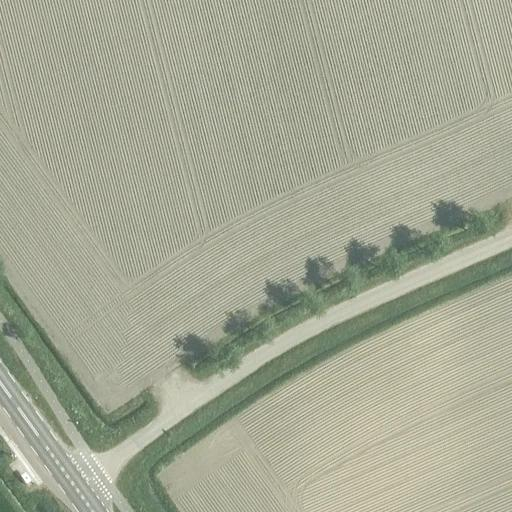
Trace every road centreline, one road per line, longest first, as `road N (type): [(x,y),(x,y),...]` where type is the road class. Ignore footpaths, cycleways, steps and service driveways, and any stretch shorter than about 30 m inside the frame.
road 1 (unclassified): [(75,488),(286,338),(511,239)]
road 2 (secondary): [(75,488),(0,384)]
